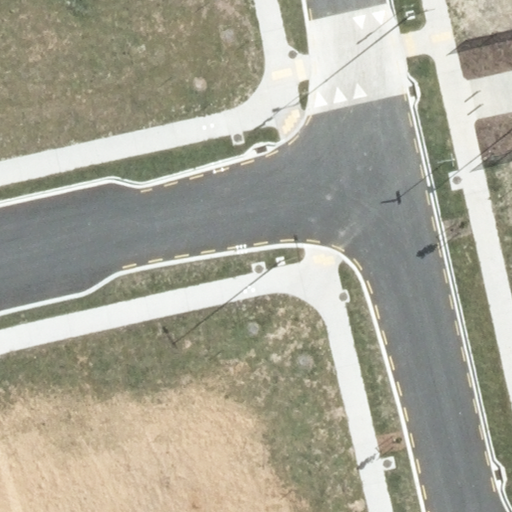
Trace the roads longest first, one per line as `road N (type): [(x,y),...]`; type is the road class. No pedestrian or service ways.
road 1 (residential): [(0,255),(383,177)]
road 2 (residential): [(456,511),(383,177)]
road 3 (residential): [(383,177),(342,0)]
